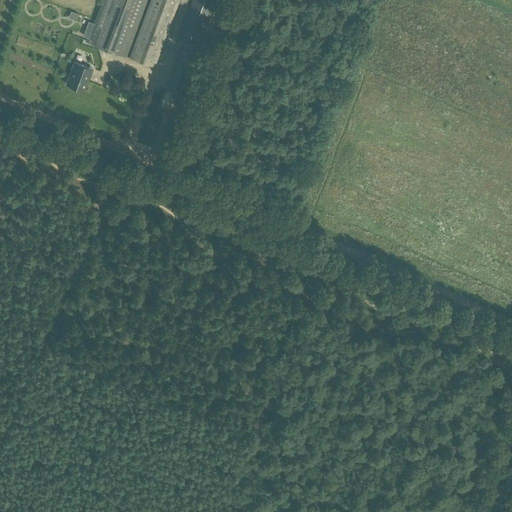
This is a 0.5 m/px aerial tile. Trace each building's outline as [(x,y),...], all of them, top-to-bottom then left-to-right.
[(102,0),(87,42),(126,56),(146,0),(102,0)] [(150,0),(129,57),(154,67),(178,0),(150,0)] [(191,0),(177,38),(184,41),(185,40),(199,46),(215,0),(191,0)] [(184,41),(167,86),(187,94),(204,48),(199,46),(185,40),(184,41)] [(74,62),(66,84),(84,90),(91,68),(74,62)]
